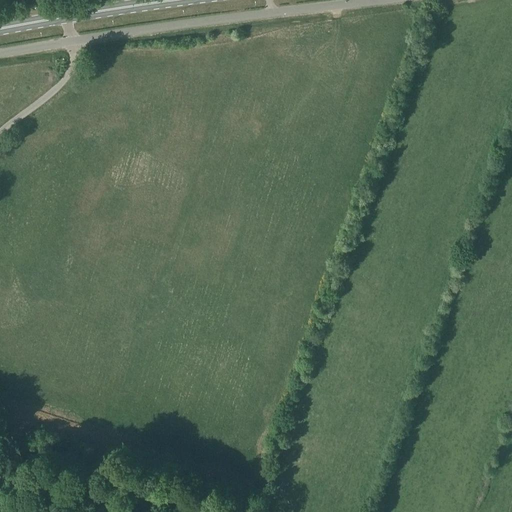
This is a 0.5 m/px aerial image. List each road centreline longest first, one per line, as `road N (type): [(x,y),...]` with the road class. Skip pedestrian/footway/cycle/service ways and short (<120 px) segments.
road 1 (unclassified): [(375,0),(74,41)]
road 2 (unclassified): [(74,41),(67,77),(0,131)]
